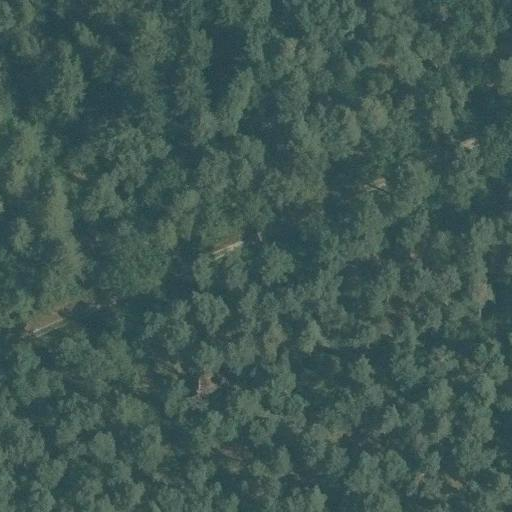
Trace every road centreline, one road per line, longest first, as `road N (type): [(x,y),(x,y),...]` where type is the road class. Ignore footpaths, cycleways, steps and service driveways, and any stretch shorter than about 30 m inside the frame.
road 1 (track): [(0,344),(511,115)]
road 2 (track): [(392,0),(475,131)]
